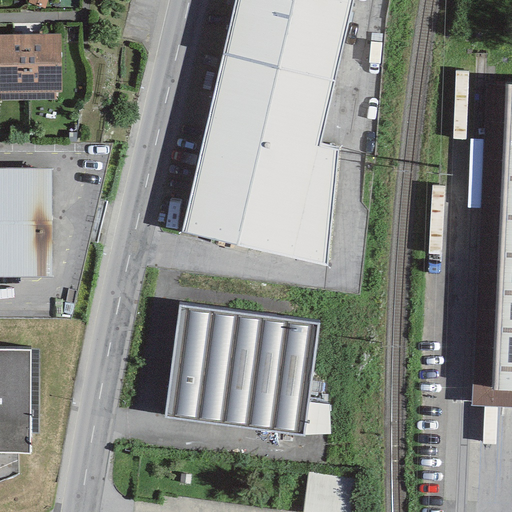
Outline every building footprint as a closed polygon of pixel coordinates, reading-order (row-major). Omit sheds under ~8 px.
[(353,0),(235,0),(181,232),(326,266),(337,151),(319,144),(353,0)] [(0,92),(28,92),(27,34),(0,34),(0,92)] [(27,34),(28,92),(62,92),(61,34),(27,34)] [(493,355),(492,390),(511,391),(511,84),(507,84),(493,355)] [(50,169),(0,169),(0,276),(50,277),(50,169)] [(319,324),(179,306),(164,419),(304,437),(319,324)] [(0,349),(0,452),(29,453),(29,350),(0,349)] [(511,407),(511,391),(492,390),(493,355),(474,354),(472,406),(511,407)] [(353,511),(358,480),(308,473),(302,511),(353,511)]
